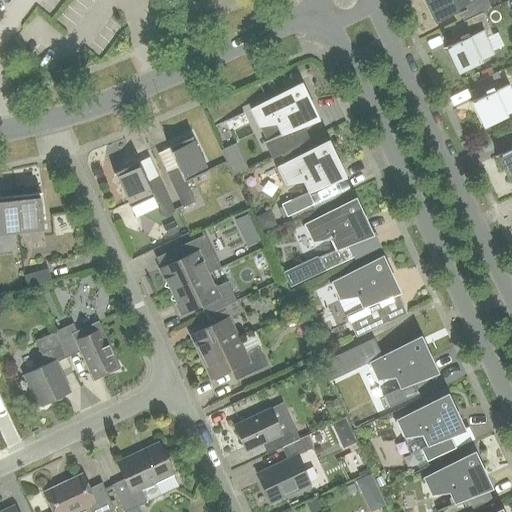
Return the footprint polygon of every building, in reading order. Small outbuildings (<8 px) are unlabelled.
[(467,2),(466,0),(426,0),(435,19),(456,10),(455,7),(467,2)] [(487,1),(457,15),(461,22),(490,8),(487,1)] [(491,53),(484,39),(492,35),(482,14),(448,29),(455,43),(442,49),(443,50),(449,48),(459,70),(480,61),(479,58),(491,53)] [(490,68),(480,72),(483,79),(493,75),(490,68)] [(505,115),(504,112),(511,108),(511,97),(506,85),(503,87),(496,73),(493,75),(483,79),(474,83),(480,97),(468,103),(469,104),(474,102),(485,124),(505,115)] [(291,91),(250,110),(259,128),(276,125),(280,134),(264,142),(271,158),(310,140),(303,126),(314,121),(306,105),(305,103),(304,102),(302,101),(301,101),(299,101),(293,102),(292,92),(291,91)] [(511,132),(499,138),(506,152),(493,157),(494,159),(500,156),(510,179),(511,177),(511,132)] [(168,146),(169,148),(168,148),(177,168),(166,173),(182,208),(194,202),(185,182),(208,171),(191,137),(181,142),(181,140),(168,146)] [(318,149),(278,168),(286,186),(303,183),(308,194),(341,178),(333,162),(332,161),(331,160),(329,159),(328,158),(326,158),(320,160),(319,150),(318,149)] [(123,167),(123,169),(114,173),(130,208),(152,197),(162,218),(174,212),(158,177),(146,183),(137,163),(136,163),(135,161),(123,167)] [(307,192),(281,205),(286,218),(292,215),(313,205),(307,192)] [(14,196),(19,234),(43,231),(39,194),(14,196)] [(0,235),(19,234),(14,196),(0,197),(0,235)] [(313,205),(292,215),(294,220),(316,210),(313,205)] [(345,206),(305,225),(313,243),(330,240),(335,250),(318,257),(325,271),(353,259),(347,246),(368,236),(360,220),(359,218),(358,217),(356,216),(355,216),(353,216),(347,217),(346,207),(345,206)] [(269,212),(255,219),(262,235),(276,228),(269,212)] [(167,237),(178,232),(174,222),(162,227),(167,237)] [(170,292),(207,275),(220,269),(205,236),(180,247),(185,257),(160,269),(170,292)] [(301,264),(284,272),(291,287),(308,279),(301,264)] [(372,264),(332,283),(340,301),(358,297),(362,307),(345,315),(346,316),(356,337),(388,323),(378,301),(395,293),(387,278),(386,276),(385,275),(383,274),(382,274),(380,274),(374,275),(373,265),(372,264)] [(51,282),(47,269),(23,276),(27,289),(51,282)] [(207,275),(170,292),(181,315),(200,306),(205,316),(235,302),(227,283),(214,289),(207,275)] [(236,301),(235,302),(205,316),(210,327),(191,336),(201,358),(237,341),(227,319),(242,312),(236,301)] [(55,333),(67,358),(79,352),(93,382),(120,369),(98,322),(76,332),(73,324),(55,333)] [(55,363),(67,358),(55,333),(35,342),(46,365),(23,376),(30,391),(28,392),(36,408),(69,393),(55,363)] [(267,366),(258,347),(260,346),(254,333),(237,341),(201,358),(211,380),(230,371),(235,381),(267,366)] [(421,340),(366,366),(367,367),(369,366),(377,382),(395,378),(400,388),(383,395),(390,409),(417,396),(412,385),(437,373),(421,340)] [(308,360),(317,356),(314,350),(305,354),(308,360)] [(448,398),(393,423),(394,424),(396,423),(404,439),(422,436),(426,445),(420,449),(426,463),(455,451),(450,438),(464,432),(448,398)] [(343,411),(337,399),(325,404),(331,417),(343,411)] [(267,455),(281,448),(298,440),(281,405),(233,427),(245,451),(261,444),(267,455)] [(349,429),(345,418),(330,425),(335,435),(349,429)] [(298,440),(281,448),(287,460),(256,475),(269,504),(310,485),(296,456),(312,449),(307,436),(298,440)] [(111,486),(123,511),(138,511),(137,507),(146,503),(140,490),(172,475),(158,444),(117,463),(124,480),(111,486)] [(463,460),(420,480),(421,481),(423,480),(431,497),(447,494),(452,505),(486,490),(478,474),(477,472),(476,471),(474,470),(472,470),(471,470),(465,471),(463,461),(463,460)] [(370,474),(355,481),(360,492),(375,485),(370,474)] [(43,493),(51,511),(75,511),(90,505),(92,511),(114,511),(101,484),(88,490),(81,475),(43,493)] [(385,484),(381,476),(375,480),(379,487),(385,484)]
